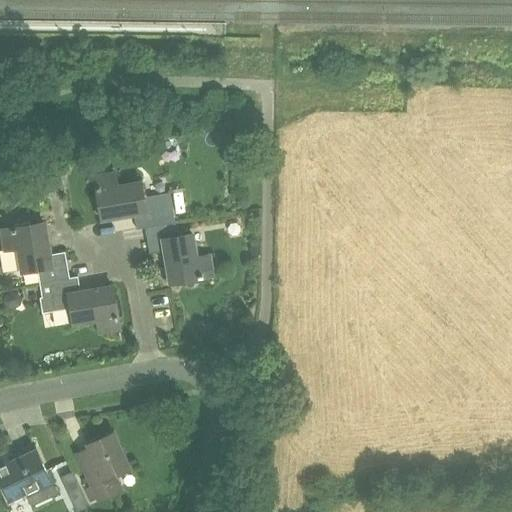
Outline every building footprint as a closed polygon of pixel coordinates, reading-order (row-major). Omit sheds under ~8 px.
[(136,227),(145,226),(144,225),(175,220),(169,190),(143,195),(140,180),(116,184),(114,172),(95,175),(102,217),(133,212),(136,227)] [(36,267),(39,282),(48,280),(47,280),(70,276),(65,249),(49,252),(43,220),(1,228),(5,248),(17,246),(22,270),(36,267)] [(170,280),(212,273),(208,253),(195,256),(191,232),(177,235),(175,220),(144,225),(145,226),(149,251),(164,249),(170,280)] [(70,276),(47,280),(48,280),(39,282),(42,295),(40,296),(43,312),(71,306),(74,321),(97,317),(100,331),(120,327),(112,284),(81,289),(78,274),(70,276)] [(91,502),(99,498),(99,499),(122,489),(115,473),(130,466),(114,431),(88,443),(98,464),(86,470),(93,485),(84,489),(91,502)] [(35,501),(55,491),(35,449),(9,461),(5,453),(0,455),(0,476),(11,499),(30,490),(35,501)] [(71,471),(60,476),(71,499),(82,494),(71,471)]
